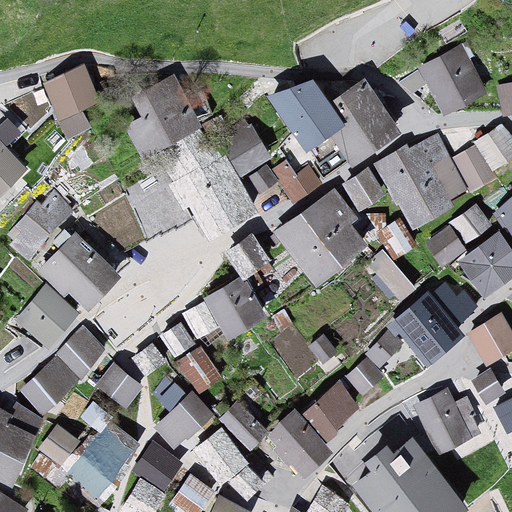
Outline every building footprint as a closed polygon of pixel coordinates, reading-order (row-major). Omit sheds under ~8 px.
[(462,50),(418,72),(440,117),(485,95),(462,50)] [(86,70),(43,89),(58,123),(101,104),(86,70)] [(379,71),(339,101),(379,155),(419,125),(379,71)] [(306,75),(268,100),(304,154),(342,129),(306,75)] [(511,86),(499,89),(505,117),(511,115),(511,86)] [(124,124),(142,161),(201,132),(184,96),(124,124)] [(56,127),(64,143),(90,130),(82,114),(56,127)] [(492,174),(511,160),(511,142),(502,127),(474,146),(492,174)] [(253,130),(223,149),(241,179),(272,160),(253,130)] [(163,163),(206,242),(255,215),(212,136),(163,163)] [(434,137),(377,168),(412,232),(469,201),(434,137)] [(0,197),(25,173),(0,146),(0,197)] [(473,150),(453,161),(471,193),(491,182),(473,150)] [(299,156),(272,171),(291,204),(317,189),(299,156)] [(369,172),(342,190),(358,214),(385,197),(369,172)] [(4,241),(29,263),(74,211),(49,190),(4,241)] [(332,195),(275,236),(314,290),(372,249),(332,195)] [(511,202),(495,213),(511,239),(511,202)] [(465,247),(490,228),(474,207),(449,226),(465,247)] [(448,229),(424,247),(440,269),(464,251),(448,229)] [(73,236),(38,272),(83,315),(118,279),(73,236)] [(511,256),(496,237),(458,267),(485,301),(511,279),(511,256)] [(251,238),(225,256),(243,282),(269,264),(251,238)] [(369,264),(401,303),(433,277),(401,238),(369,264)] [(242,281),(203,302),(227,347),(267,326),(242,281)] [(429,296),(390,328),(423,368),(462,337),(429,296)] [(487,368),(511,352),(511,337),(501,320),(470,340),(487,368)] [(178,328),(160,339),(173,360),(191,349),(178,328)] [(387,334),(365,356),(379,370),(401,348),(387,334)] [(204,394),(227,378),(203,344),(180,359),(204,394)] [(153,346),(133,362),(145,378),(165,363),(153,346)] [(57,358),(20,392),(42,416),(79,382),(57,358)] [(365,361),(346,377),(364,397),(382,381),(365,361)] [(113,366),(95,388),(123,411),(142,389),(113,366)] [(304,413),(330,440),(366,405),(339,378),(304,413)] [(172,407),(188,391),(177,381),(162,397),(172,407)] [(469,443),(447,394),(417,407),(439,456),(469,443)] [(190,396),(155,429),(175,450),(210,418),(190,396)] [(511,406),(509,401),(480,415),(492,438),(511,427),(511,406)] [(92,402),(79,420),(101,435),(113,418),(92,402)] [(234,406),(218,423),(250,453),(266,435),(234,406)] [(294,415),(266,440),(301,479),(329,455),(294,415)] [(0,420),(0,477),(10,483),(34,438),(0,420)] [(60,421),(40,446),(63,464),(83,439),(60,421)] [(216,431),(191,451),(219,484),(243,464),(216,431)] [(418,434),(353,481),(375,511),(456,511),(468,503),(418,434)] [(89,437),(61,470),(99,501),(127,468),(89,437)] [(246,465),(227,484),(243,500),(262,480),(246,465)] [(190,476),(168,507),(174,511),(198,511),(213,492),(190,476)] [(119,511),(152,511),(164,494),(140,479),(119,511)] [(321,486),(307,510),(309,511),(342,511),(348,503),(321,486)] [(0,493),(0,511),(24,511),(26,510),(0,493)] [(217,497),(209,511),(247,511),(248,511),(217,497)]
